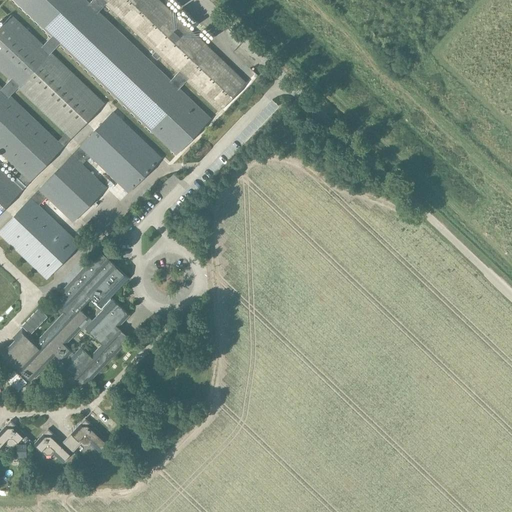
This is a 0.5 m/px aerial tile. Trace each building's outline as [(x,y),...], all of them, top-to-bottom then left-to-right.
[(60,44),(176,155),(211,119),(179,89),(187,81),(219,112),(247,84),(158,0),(101,0),(151,48),(144,56),(85,0),(13,0),(52,37),(43,47),(11,16),(5,23),(0,28),(0,70),(11,80),(2,90),(0,87),(0,213),(4,210),(2,208),(47,161),(49,163),(63,147),(10,97),(18,88),(71,139),(86,123),(84,122),(102,102),(51,54),(60,44)] [(13,217),(0,230),(0,234),(10,243),(8,245),(10,247),(12,245),(24,257),(23,258),(25,260),(26,259),(38,271),(37,272),(39,274),(40,272),(47,279),(80,244),(73,238),(74,237),(73,235),(71,236),(59,224),(60,223),(58,221),(57,223),(44,211),(46,209),(44,208),(43,209),(39,206),(47,197),(74,222),(106,188),(80,163),(88,154),(129,193),(162,158),(115,114),(97,133),(95,131),(80,146),(82,148),(74,157),(72,155),(58,170),(59,172),(15,219),(13,217)] [(119,198),(125,192),(119,185),(114,189),(110,185),(114,181),(107,174),(101,179),(119,198)] [(123,337),(116,330),(130,316),(111,297),(129,278),(103,253),(96,260),(93,258),(61,291),(64,294),(59,299),(61,301),(57,306),(64,312),(35,343),(23,332),(2,354),(5,356),(1,360),(10,369),(14,365),(31,381),(56,355),(63,362),(68,357),(70,359),(65,364),(87,385),(126,344),(121,339),(123,337)] [(31,335),(48,317),(39,309),(22,327),(31,335)] [(19,392),(28,383),(15,370),(6,379),(19,392)] [(85,419),(67,438),(77,448),(82,443),(84,445),(89,445),(91,443),(100,452),(110,442),(85,419)] [(0,432),(0,453),(7,446),(9,448),(14,448),(26,435),(11,421),(0,432)] [(48,429),(34,444),(46,456),(51,456),(53,454),(63,463),(73,453),(77,448),(67,439),(63,443),(48,429)]
